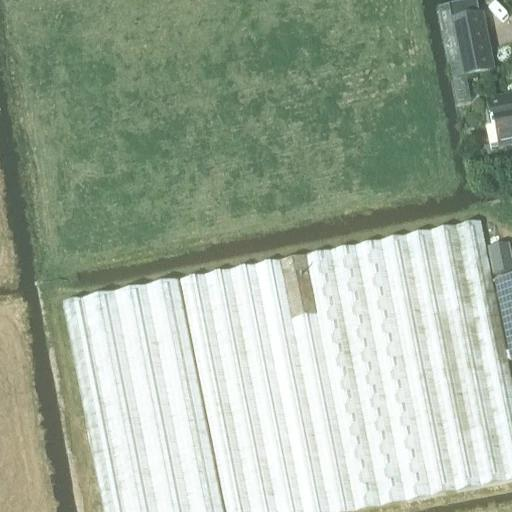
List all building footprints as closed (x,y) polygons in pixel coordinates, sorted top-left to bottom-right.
[(476,3),(449,8),(452,22),(450,22),(462,79),(490,74),(476,3)] [(511,97),(486,103),(490,123),(493,123),(499,151),(511,148),(511,97)] [(368,511),(511,483),(511,387),(480,225),(63,307),(103,511),(368,511)] [(493,278),(511,274),(511,263),(509,246),(488,250),(493,278)] [(511,364),(511,363),(511,279),(494,283),(511,364)]
